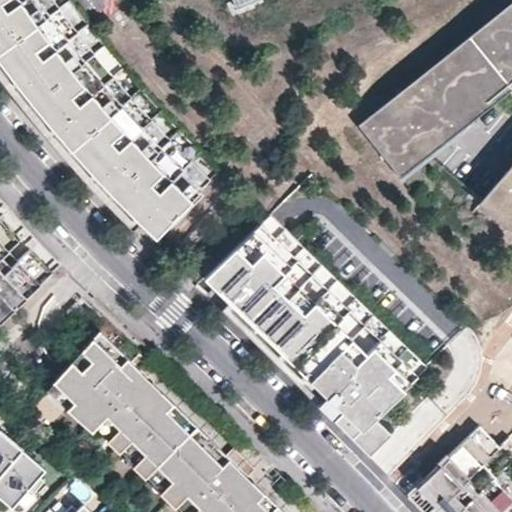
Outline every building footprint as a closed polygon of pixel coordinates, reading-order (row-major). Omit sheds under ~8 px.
[(0,0),(0,46),(16,69),(54,116),(70,135),(104,173),(162,232),(219,172),(160,112),(123,69),(104,47),(69,1),(67,0),(0,0)] [(234,0),(238,8),(255,0),(234,0)] [(511,0),(510,0),(357,124),(400,177),(511,86),(511,165),(483,201),(511,225),(511,0)] [(156,238),(162,232),(104,173),(70,135),(54,116),(16,69),(0,46),(0,61),(6,70),(8,73),(44,117),(46,119),(63,140),(87,166),(97,177),(125,207),(156,238)] [(0,216),(1,217),(52,272),(61,264),(34,234),(10,209),(0,197),(0,216)] [(429,363),(274,210),(214,266),(339,386),(333,392),(345,405),(351,399),(355,404),(339,418),(373,455),(395,433),(377,416),(429,363)] [(0,321),(52,272),(1,217),(0,216),(0,321)] [(339,386),(214,266),(198,282),(239,319),(271,350),(284,362),(339,418),(355,404),(351,399),(345,405),(333,392),(339,386)] [(284,511),(253,481),(239,495),(226,483),(240,468),(226,455),(152,382),(138,396),(126,384),(140,369),(131,361),(99,330),(54,381),(74,403),(66,410),(90,433),(105,418),(200,511),(284,511)] [(138,396),(152,382),(148,377),(155,369),(147,361),(139,353),(131,361),(140,369),(126,384),(138,396)] [(74,403),(54,381),(46,390),(66,410),(74,403)] [(200,511),(105,418),(90,433),(169,511),(200,511)] [(479,425),(407,495),(423,511),(511,511),(511,439),(509,436),(499,446),(479,425)] [(36,461),(11,438),(9,441),(0,432),(0,495),(11,507),(27,489),(32,494),(44,480),(30,468),(36,461)] [(239,495),(253,481),(248,476),(255,470),(244,458),(233,448),(226,455),(240,468),(226,483),(239,495)]
